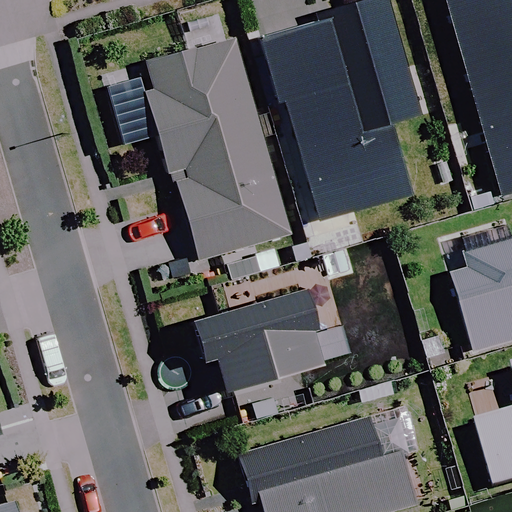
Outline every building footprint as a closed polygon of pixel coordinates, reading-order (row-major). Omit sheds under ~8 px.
[(417,117),(381,0),(366,0),(314,15),(318,27),(258,44),(276,105),(282,103),(318,223),(408,196),(387,125),(417,117)] [(511,0),(442,0),(501,198),(511,194),(511,0)] [(190,50),(143,64),(152,93),(142,96),(166,175),(168,174),(195,265),(289,237),(230,43),(191,54),(190,50)] [(447,276),(470,353),(511,341),(511,240),(461,256),(465,270),(447,276)] [(299,293),(187,326),(199,367),(212,363),(222,396),(316,368),(306,336),(311,335),(299,293)] [(392,411),(235,458),(249,504),(258,502),(260,511),(393,511),(412,507),(396,454),(404,451),(392,411)] [(511,416),(477,428),(495,490),(511,484),(511,416)]
